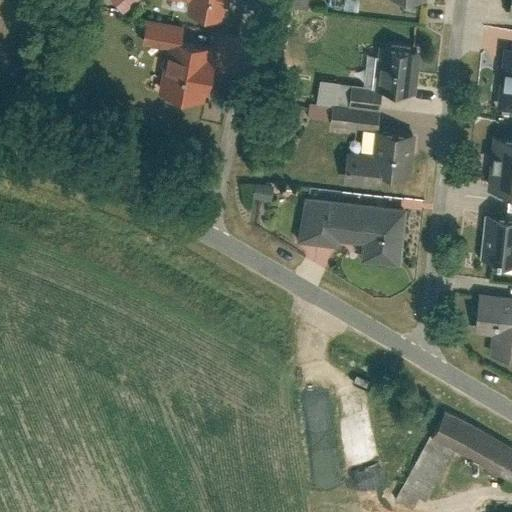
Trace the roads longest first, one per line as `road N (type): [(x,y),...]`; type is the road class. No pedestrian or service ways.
road 1 (residential): [(449,0),(425,360)]
road 2 (tertiary): [(211,241),(425,360)]
road 3 (residential): [(250,0),(211,241)]
road 4 (tertiary): [(0,155),(92,184),(211,241)]
